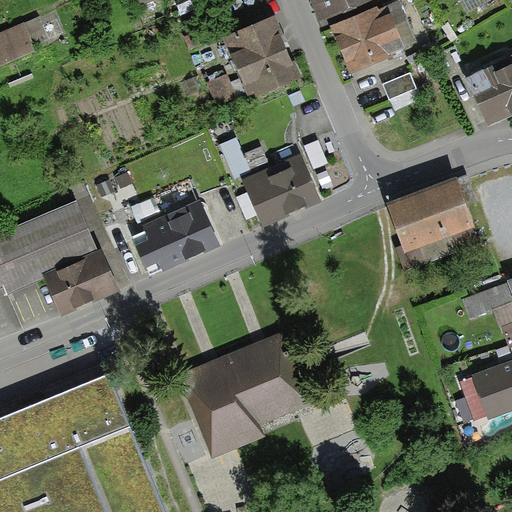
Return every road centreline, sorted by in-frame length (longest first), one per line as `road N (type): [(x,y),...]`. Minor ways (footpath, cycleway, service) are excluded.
road 1 (residential): [(0,350),(374,190)]
road 2 (residential): [(374,190),(295,0)]
road 3 (residential): [(374,190),(511,139)]
